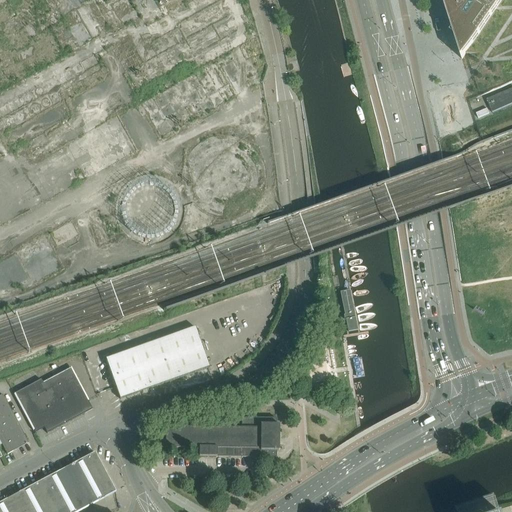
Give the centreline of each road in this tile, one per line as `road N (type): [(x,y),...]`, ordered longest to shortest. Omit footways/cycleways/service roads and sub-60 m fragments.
road 1 (unclassified): [(110,427),(239,389),(263,373),(298,319),(305,285),(300,211),(263,0)]
road 2 (secondary): [(363,0),(450,406)]
road 3 (secondary): [(468,398),(382,0)]
road 4 (secondary): [(450,406),(371,447),(277,511)]
road 5 (secondary): [(308,511),(449,424)]
road 6 (unclassified): [(0,482),(110,427)]
